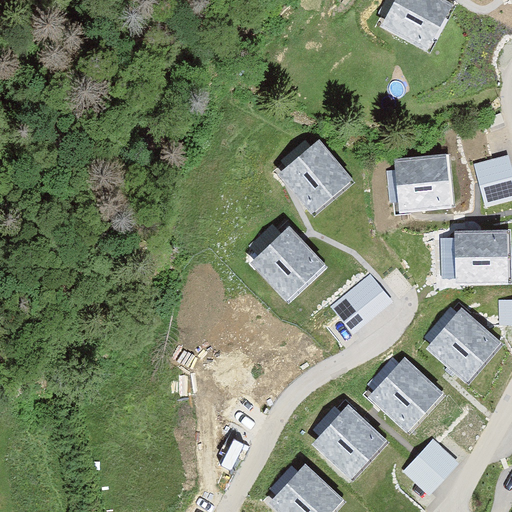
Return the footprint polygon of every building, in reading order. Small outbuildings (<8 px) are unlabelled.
[(452,6),(441,0),(394,0),(380,26),(426,52),(452,6)] [(320,143),(282,174),(312,211),(350,180),(320,143)] [(511,172),(508,156),(475,165),(487,207),(511,199),(511,172)] [(397,162),(401,211),(452,206),(448,157),(397,162)] [(324,265),(290,230),(255,264),(290,299),(324,265)] [(457,233),(457,282),(507,283),(507,233),(457,233)] [(372,275),(332,307),(354,334),(394,302),(372,275)] [(511,300),(500,301),(501,324),(511,323),(511,300)] [(461,311),(429,349),(468,381),(499,344),(461,311)] [(405,359),(370,397),(409,432),(444,395),(405,359)] [(348,409),(314,446),(352,480),(386,443),(348,409)] [(432,439),(403,472),(429,495),(458,464),(432,439)] [(305,467),(271,504),(279,511),(331,511),(342,501),(305,467)]
